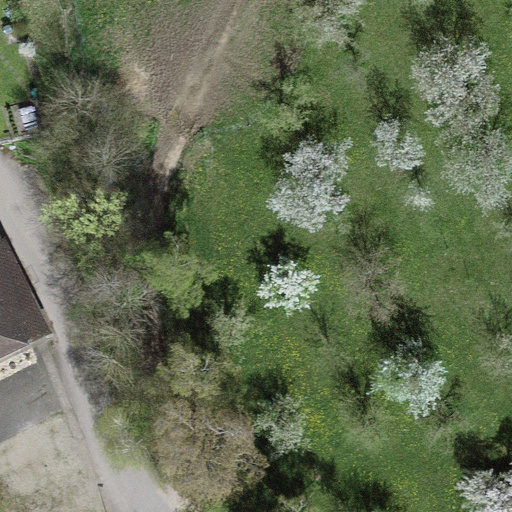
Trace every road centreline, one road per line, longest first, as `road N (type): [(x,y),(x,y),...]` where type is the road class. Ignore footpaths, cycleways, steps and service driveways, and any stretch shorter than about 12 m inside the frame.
road 1 (track): [(234,0),(155,196),(134,341),(155,509)]
road 2 (residential): [(0,200),(156,511)]
